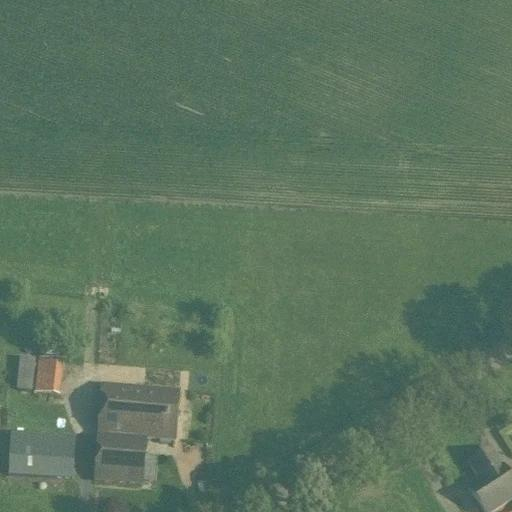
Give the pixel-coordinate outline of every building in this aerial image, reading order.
[(38,317),(63,317),(63,303),(38,303),(38,317)] [(20,393),(63,396),(66,361),(23,358),(20,393)] [(179,394),(150,391),(102,387),(94,482),(142,486),(146,441),(175,444),(179,394)] [(11,436),(9,478),(72,481),(75,439),(11,436)] [(496,511),(511,502),(511,482),(492,452),(468,467),(482,489),(470,497),(480,511),(496,511)]
